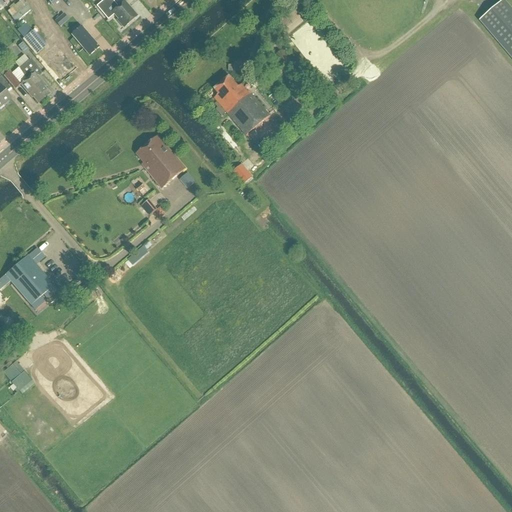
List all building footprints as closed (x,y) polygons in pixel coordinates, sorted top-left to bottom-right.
[(15,23),(30,9),(21,0),(18,0),(5,12),(15,23)] [(114,15),(118,20),(116,21),(123,29),(137,17),(124,2),(118,7),(111,0),(104,0),(96,7),(107,21),(114,15)] [(511,59),(511,10),(504,1),(480,21),(511,59)] [(60,28),(64,24),(59,18),(55,22),(60,28)] [(36,28),(27,36),(30,40),(39,32),(36,28)] [(82,33),(80,35),(74,28),(68,32),(89,56),(99,48),(87,35),(85,36),(82,33)] [(61,80),(75,69),(59,50),(46,62),(61,80)] [(33,98),(38,105),(49,95),(44,88),(46,87),(37,77),(41,74),(30,62),(20,70),(27,80),(20,86),(32,99),(33,98)] [(9,83),(15,78),(9,72),(8,73),(6,70),(1,74),(9,83)] [(0,102),(4,107),(9,103),(8,101),(11,99),(5,93),(10,89),(8,86),(0,77),(0,102)] [(270,116),(249,92),(248,93),(242,85),(238,88),(229,78),(214,90),(219,95),(214,99),(246,137),(270,116)] [(158,137),(135,157),(162,190),(185,170),(158,137)] [(242,166),(233,173),(240,181),(249,174),(242,166)] [(179,180),(186,189),(195,182),(187,173),(179,180)] [(141,184),(135,188),(138,193),(144,188),(141,184)] [(149,216),(155,210),(147,202),(141,208),(149,216)] [(156,212),(153,214),(158,221),(165,216),(160,209),(156,212)] [(0,290),(10,283),(30,307),(54,287),(28,256),(4,276),(5,277),(0,280),(0,290)] [(133,257),(128,261),(133,267),(138,263),(133,257)] [(79,295),(71,301),(76,308),(84,301),(79,295)] [(14,324),(1,334),(7,341),(20,331),(14,324)] [(7,370),(3,373),(13,385),(9,388),(15,395),(19,392),(19,393),(32,382),(16,363),(11,367),(8,364),(5,367),(7,370)]
